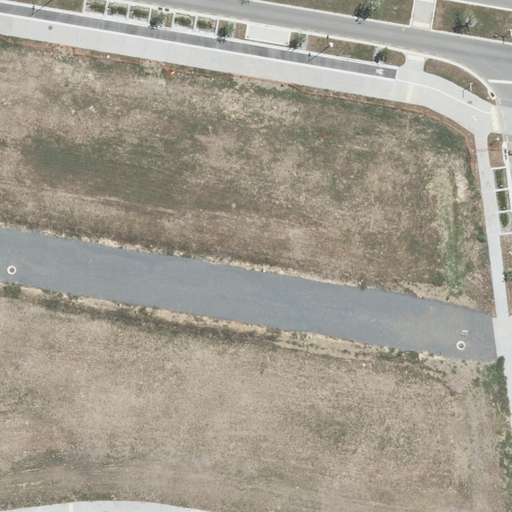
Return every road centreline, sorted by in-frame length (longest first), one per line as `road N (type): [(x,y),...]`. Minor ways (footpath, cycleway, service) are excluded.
road 1 (residential): [(511,335),(0,255)]
road 2 (tertiary): [(511,55),(194,0)]
